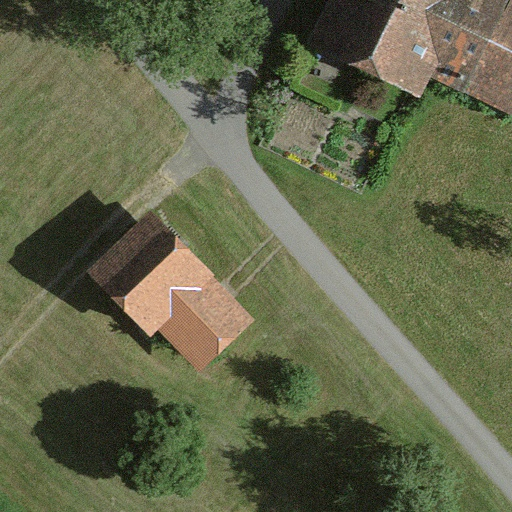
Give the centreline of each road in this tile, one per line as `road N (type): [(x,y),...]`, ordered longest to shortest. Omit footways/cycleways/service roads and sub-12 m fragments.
road 1 (unclassified): [(87,0),(133,41),(511,474)]
road 2 (track): [(0,364),(217,135),(276,0)]
